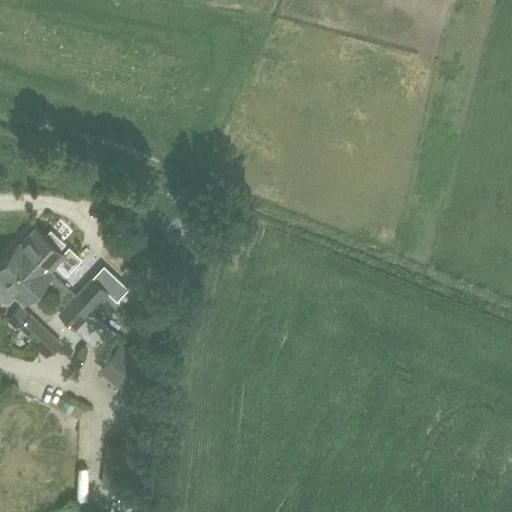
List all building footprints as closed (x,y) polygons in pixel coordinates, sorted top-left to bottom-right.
[(30,152),(33,143),(25,140),(22,150),(30,152)] [(64,253),(58,248),(64,242),(51,230),(45,236),(35,227),(21,242),(20,242),(12,251),(30,269),(32,268),(35,270),(40,264),(50,269),(56,262),(67,273),(81,258),(69,247),(64,253)] [(24,303),(53,272),(50,269),(40,264),(35,270),(32,268),(30,269),(12,251),(0,263),(0,280),(0,281),(0,280),(0,296),(4,300),(10,300),(15,294),(24,303)] [(48,290),(59,278),(53,272),(52,273),(42,284),(48,290)] [(77,294),(95,311),(111,294),(93,277),(77,294)] [(95,311),(77,294),(59,313),(77,330),(95,311)] [(87,339),(104,319),(95,311),(77,330),(87,339)] [(53,346),(57,342),(52,336),(53,335),(31,313),(19,326),(35,341),(41,346),(47,341),(53,346)] [(124,342),(103,364),(133,392),(153,370),(124,342)] [(69,415),(74,406),(65,401),(60,410),(69,415)] [(145,457),(150,445),(134,439),(129,450),(145,457)]
